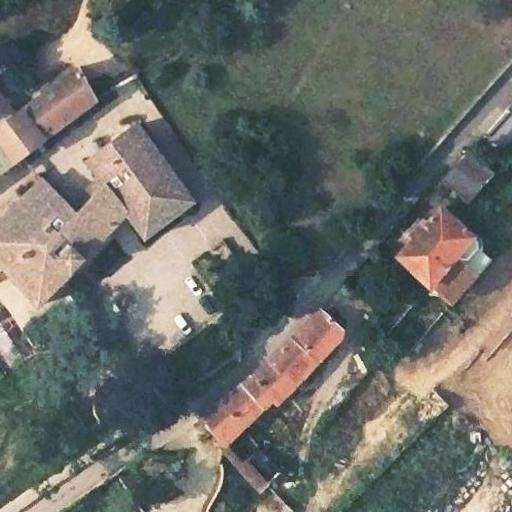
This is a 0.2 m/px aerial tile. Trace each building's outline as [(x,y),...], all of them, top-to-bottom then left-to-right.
[(0,170),(17,158),(97,98),(78,64),(14,114),(0,95),(0,170)] [(0,260),(37,302),(88,256),(128,212),(146,237),(194,200),(137,122),(90,159),(107,185),(73,219),(44,177),(0,220),(0,260)] [(441,177),(468,201),(495,171),(468,148),(455,162),(441,177)] [(430,282),(452,302),(488,261),(476,250),(476,241),(440,208),(425,224),(422,221),(410,234),(413,237),(396,254),(429,284),(430,282)] [(196,415),(261,489),(282,469),(243,423),(272,400),(276,404),(341,337),(342,326),(322,309),(318,312),(267,363),(247,379),(196,415)]
